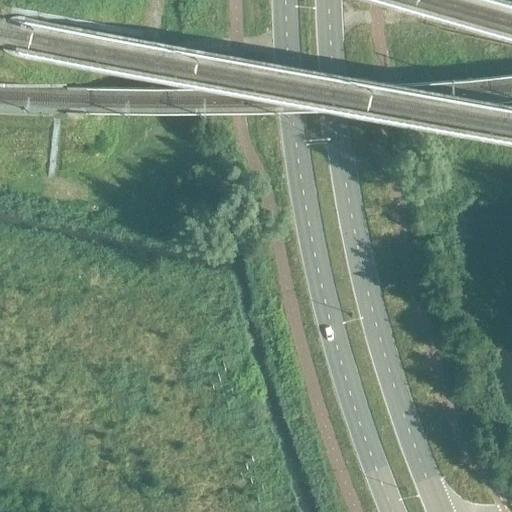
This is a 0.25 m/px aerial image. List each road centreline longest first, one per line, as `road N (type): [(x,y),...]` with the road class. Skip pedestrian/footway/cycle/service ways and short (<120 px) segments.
road 1 (primary): [(448,511),(402,394),(368,274),(341,127),(331,0)]
road 2 (primary): [(287,0),(294,132),(330,323),(395,511)]
